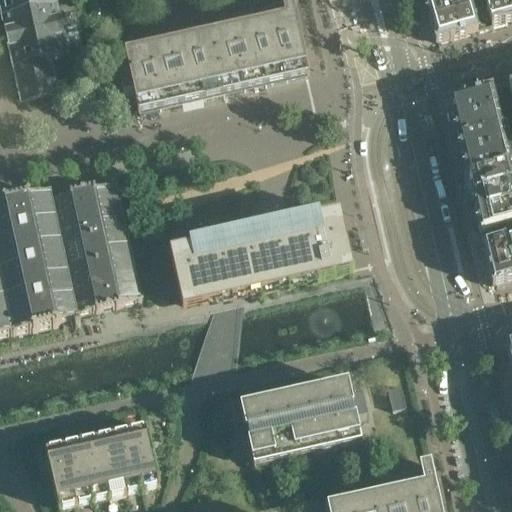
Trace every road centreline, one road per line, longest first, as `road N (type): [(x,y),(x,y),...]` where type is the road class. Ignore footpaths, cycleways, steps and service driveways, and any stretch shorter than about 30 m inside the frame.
road 1 (tertiary): [(452,336),(395,77)]
road 2 (tertiary): [(506,511),(472,373),(452,336)]
road 3 (tertiary): [(452,336),(450,376),(482,511)]
road 4 (residential): [(511,52),(395,77)]
